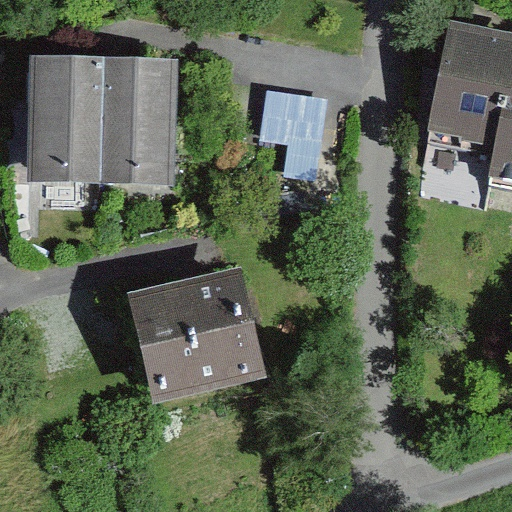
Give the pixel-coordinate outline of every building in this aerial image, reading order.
[(511,107),(511,43),(455,31),(433,129),(504,144),(511,107)] [(35,60),(30,181),(102,184),(106,63),(35,60)] [(176,65),(106,63),(102,184),(172,186),(176,65)] [(325,167),(332,99),(304,95),(296,165),(325,167)] [(511,107),(504,144),(498,172),(511,174),(511,107)] [(495,170),(498,149),(440,139),(437,161),(495,170)] [(131,307),(157,419),(268,394),(243,281),(131,307)]
